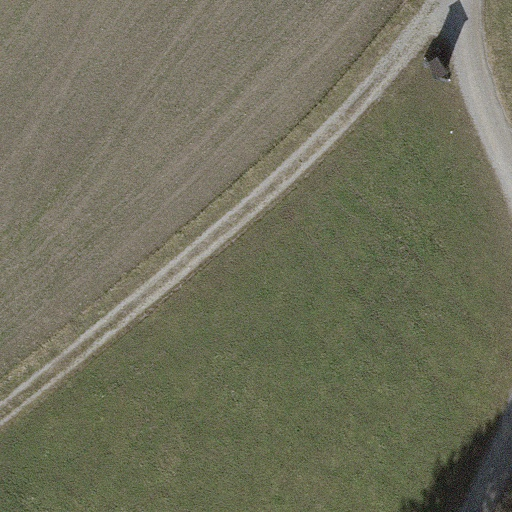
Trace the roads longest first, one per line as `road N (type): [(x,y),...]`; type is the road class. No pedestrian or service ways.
road 1 (track): [(436,0),(354,119),(0,421)]
road 2 (track): [(464,0),(476,90),(511,160)]
